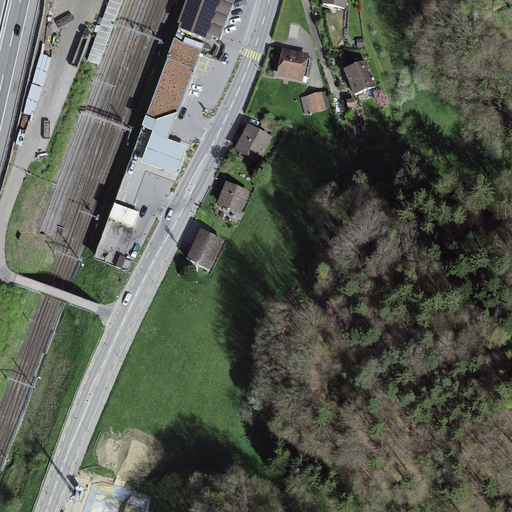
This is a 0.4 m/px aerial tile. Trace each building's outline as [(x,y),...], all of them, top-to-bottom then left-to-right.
[(123,0),(109,0),(87,61),(99,65),(123,0)] [(189,0),(180,25),(208,36),(221,0),(189,0)] [(345,0),(328,0),(327,6),(344,9),(345,0)] [(312,60),(285,54),(281,74),(300,78),(300,76),(308,78),(312,60)] [(193,70),(167,61),(145,121),(156,125),(166,121),(176,117),(193,70)] [(366,64),(345,72),(355,96),(376,87),(366,64)] [(326,93),(310,97),(314,113),(325,110),(325,109),(330,108),(326,93)] [(168,139),(176,117),(166,121),(156,125),(145,121),(143,127),(152,131),(141,162),(176,175),(187,146),(168,139)] [(263,122),(260,128),(272,133),(275,127),(263,122)] [(268,140),(249,129),(238,151),(257,161),(268,140)] [(220,204),(237,211),(234,217),(241,220),(244,214),(239,212),(247,193),(227,185),(220,204)] [(140,212),(113,202),(107,218),(134,228),(140,212)] [(222,242),(201,232),(187,260),(209,270),(222,242)] [(126,258),(120,256),(116,267),(121,269),(126,258)] [(109,485),(83,477),(75,503),(101,511),(109,485)]
